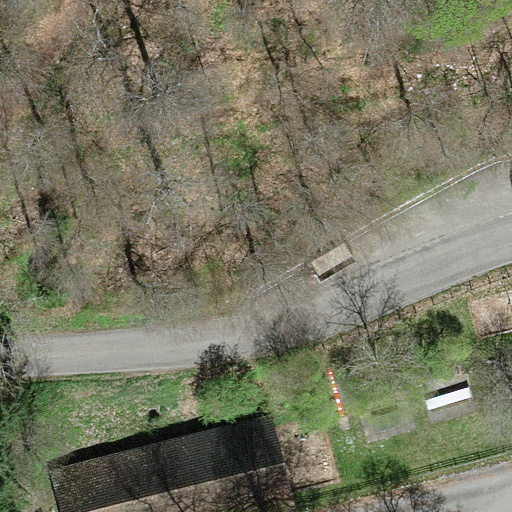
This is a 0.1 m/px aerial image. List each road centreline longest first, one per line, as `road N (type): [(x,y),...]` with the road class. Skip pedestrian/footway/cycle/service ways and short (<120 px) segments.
road 1 (unclassified): [(0,362),(308,330),(446,262),(511,250)]
road 2 (track): [(89,0),(47,31),(0,145)]
road 3 (residential): [(511,480),(379,511)]
